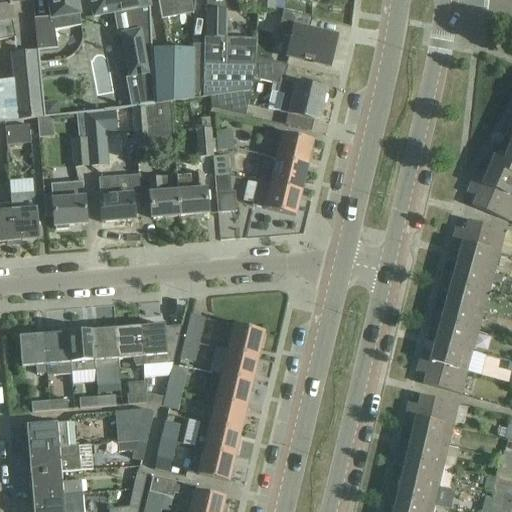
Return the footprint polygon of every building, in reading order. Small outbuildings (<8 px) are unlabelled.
[(0,0),(0,36),(14,34),(12,22),(13,22),(8,0),(0,0)] [(47,0),(51,19),(35,22),(38,51),(57,49),(55,33),(81,28),(76,1),(76,0),(47,0)] [(150,2),(149,0),(89,0),(93,18),(126,12),(130,33),(121,35),(129,78),(134,77),(139,107),(155,104),(152,49),(150,7),(150,2)] [(157,0),(161,20),(177,17),(173,0),(157,0)] [(237,0),(240,12),(258,8),(258,0),(237,0)] [(258,0),(258,8),(274,9),(274,0),(258,0)] [(206,6),(205,38),(225,39),(225,6),(206,6)] [(283,11),(277,35),(290,38),(285,57),(330,67),(337,37),(309,31),(312,18),(283,11)] [(205,40),(205,45),(207,98),(250,92),(252,92),(253,80),(255,40),(225,39),(225,40),(205,40)] [(204,99),(205,45),(192,45),(192,50),(152,49),(155,105),(132,109),(134,149),(136,149),(134,109),(155,106),(170,104),(204,99)] [(0,81),(0,121),(43,118),(36,52),(17,54),(12,55),(14,80),(0,81)] [(255,66),(254,80),(278,86),(277,94),(271,92),(267,110),(317,122),(324,91),(305,86),(296,84),(283,81),(287,66),(256,58),(255,66)] [(244,118),(249,93),(211,98),(209,104),(210,109),(244,118)] [(53,102),(43,103),(45,118),(60,116),(59,107),(53,102)] [(134,109),(136,149),(173,146),(170,104),(155,106),(134,109)] [(210,129),(209,118),(195,120),(196,130),(195,131),(197,159),(213,157),(210,129)] [(30,144),(29,126),(5,128),(6,146),(30,144)] [(511,130),(506,128),(502,138),(511,142),(507,152),(511,153),(511,130)] [(232,149),(231,131),(216,132),(217,146),(232,149)] [(101,132),(87,133),(87,141),(89,167),(104,166),(101,132)] [(278,154),(276,160),(307,167),(313,142),(282,135),(278,154)] [(87,139),(71,140),(73,168),(89,167),(87,139)] [(503,162),(493,158),(489,167),(511,176),(511,153),(507,152),(503,162)] [(223,174),(229,173),(227,157),(214,158),(215,178),(223,178),(223,174)] [(307,167),(276,160),(271,185),(301,192),(307,167)] [(511,200),(511,176),(489,167),(485,176),(476,172),(471,183),(511,200)] [(223,178),(215,178),(216,194),(217,214),(236,212),(234,192),(230,193),(229,173),(223,174),(223,178)] [(177,177),(180,217),(207,215),(205,190),(204,191),(202,175),(177,177)] [(140,196),(138,177),(98,181),(102,223),(133,221),(131,197),(140,196)] [(151,219),(180,217),(177,177),(160,178),(149,179),(150,195),(149,195),(151,219)] [(8,195),(30,194),(30,179),(7,180),(8,195)] [(301,192),(271,185),(258,182),(252,207),(295,217),(301,192)] [(51,196),(44,197),(46,217),(53,217),(54,227),(55,227),(56,230),(68,229),(68,226),(86,225),(84,205),(82,183),(50,185),(51,196)] [(507,222),(511,209),(511,200),(471,183),(467,193),(476,197),(472,207),(507,222)] [(34,194),(10,196),(14,243),(38,241),(34,194)] [(0,243),(14,243),(10,196),(11,204),(0,205),(0,243)] [(452,240),(499,252),(504,232),(468,222),(465,231),(455,229),(452,240)] [(499,252),(452,240),(449,251),(459,253),(457,263),(493,273),(499,252)] [(493,273),(457,263),(453,275),(443,272),(441,280),(487,293),(490,282),(501,285),(503,278),(492,275),(493,273)] [(482,313),(487,293),(441,280),(438,290),(448,293),(445,303),(482,313)] [(476,334),(482,313),(445,303),(443,314),(433,311),(430,321),(475,333),(476,334)] [(183,341),(197,344),(204,319),(190,315),(183,341)] [(475,333),(430,321),(428,329),(438,332),(434,344),(471,354),(471,353),(482,356),(487,337),(476,334),(475,333)] [(147,328),(147,322),(140,323),(140,328),(143,366),(172,364),(181,327),(164,328),(164,326),(147,328)] [(233,326),(227,351),(257,358),(263,333),(233,326)] [(140,328),(116,330),(119,360),(134,359),(135,367),(143,366),(140,328)] [(116,330),(92,332),(95,371),(97,386),(121,384),(119,360),(116,330)] [(92,332),(68,334),(71,373),(95,371),(92,332)] [(68,334),(44,336),(47,377),(71,375),(68,334)] [(47,377),(44,336),(19,338),(21,368),(35,367),(36,375),(46,375),(47,377)] [(183,341),(179,359),(192,362),(197,344),(183,341)] [(419,362),(465,374),(471,354),(434,344),(432,353),(422,350),(419,362)] [(227,351),(221,376),(251,383),(257,358),(227,351)] [(460,395),(465,374),(419,362),(416,372),(426,375),(423,385),(460,395)] [(172,372),(168,390),(181,393),(186,375),(172,372)] [(245,408),(251,383),(221,376),(211,373),(205,398),(245,408)] [(181,393),(168,390),(166,398),(163,408),(177,412),(181,393)] [(146,403),(145,394),(127,396),(127,405),(146,403)] [(166,398),(145,394),(146,403),(163,408),(166,398)] [(405,415),(452,426),(457,405),(420,396),(418,406),(408,404),(405,415)] [(98,407),(115,406),(115,397),(106,397),(98,398),(98,407)] [(98,407),(98,398),(79,399),(79,409),(98,407)] [(205,398),(203,409),(213,411),(209,426),(240,433),(245,408),(205,398)] [(67,401),(50,402),(50,411),(67,410),(67,401)] [(31,412),(50,411),(50,402),(30,403),(31,412)] [(136,442),(145,444),(153,412),(144,410),(114,413),(115,430),(139,426),(135,442),(136,442)] [(410,438),(447,446),(452,426),(405,415),(402,426),(413,428),(410,438)] [(161,440),(174,444),(179,426),(165,422),(161,440)] [(234,458),(240,433),(209,426),(200,423),(194,448),(234,458)] [(28,450),(68,447),(66,424),(56,424),(26,427),(28,450)] [(442,467),(447,446),(410,438),(408,450),(398,447),(396,456),(442,467)] [(161,440),(156,459),(170,462),(174,444),(161,440)] [(140,462),(145,444),(136,442),(135,442),(135,443),(117,445),(117,453),(134,452),(131,460),(140,462)] [(68,447),(28,450),(30,474),(60,472),(80,470),(92,469),(90,446),(68,447)] [(228,483),(234,458),(194,448),(188,473),(197,476),(228,483)] [(511,454),(504,453),(502,459),(511,461),(511,454)] [(401,479),(437,487),(442,467),(396,456),(393,466),(403,468),(401,479)] [(511,461),(502,459),(500,468),(511,471),(511,461)] [(60,472),(30,474),(32,498),(82,495),(81,481),(61,483),(60,472)] [(136,473),(132,491),(142,493),(146,476),(136,473)] [(145,506),(160,510),(163,496),(173,498),(174,494),(181,496),(184,484),(152,477),(145,506)] [(386,497),(433,508),(437,487),(401,479),(398,489),(388,487),(386,497)] [(137,511),(142,493),(132,491),(128,508),(108,510),(108,511),(137,511)] [(195,491),(189,511),(220,511),(224,498),(195,491)] [(492,500),(511,505),(511,503),(511,496),(494,493),(492,500)] [(83,511),(82,495),(32,498),(33,511),(83,511)] [(431,511),(433,508),(386,497),(384,505),(394,508),(392,511),(431,511)] [(506,511),(510,511),(511,505),(492,500),(490,508),(506,511)]
